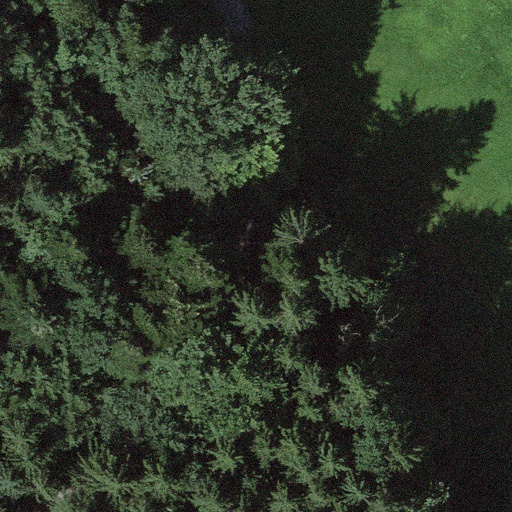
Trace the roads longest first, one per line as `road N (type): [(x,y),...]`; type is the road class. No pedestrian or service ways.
road 1 (track): [(64,511),(150,369),(281,203)]
road 2 (track): [(222,0),(254,41),(287,131),(281,203)]
